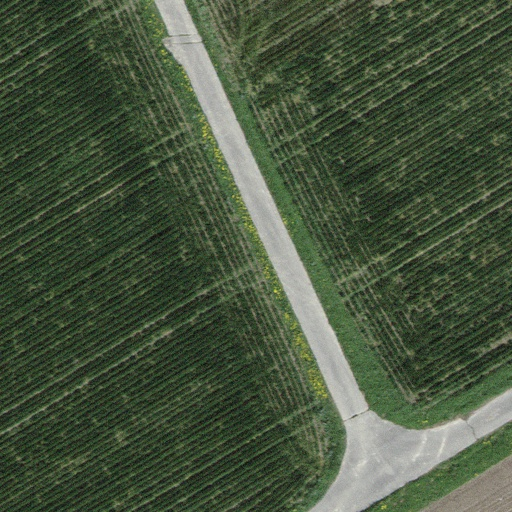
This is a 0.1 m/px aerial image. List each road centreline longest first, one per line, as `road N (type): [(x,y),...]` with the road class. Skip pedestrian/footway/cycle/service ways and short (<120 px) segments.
road 1 (track): [(168,0),(387,480)]
road 2 (track): [(511,405),(335,511)]
